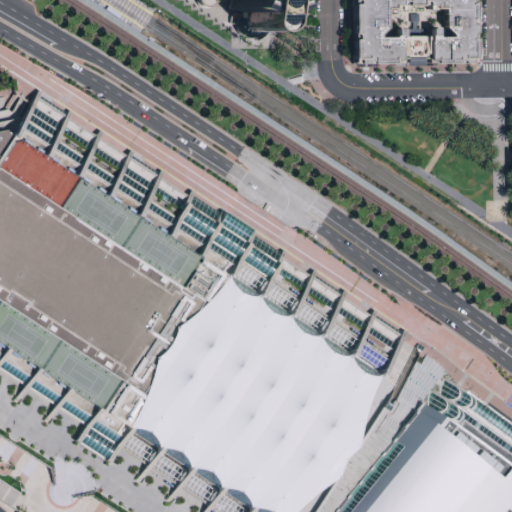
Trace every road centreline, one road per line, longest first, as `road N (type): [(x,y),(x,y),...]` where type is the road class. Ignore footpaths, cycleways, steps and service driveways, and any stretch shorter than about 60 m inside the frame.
road 1 (primary): [(269,174),(89,56)]
road 2 (primary): [(287,209),(435,312)]
road 3 (primary): [(432,288),(296,194)]
road 4 (residential): [(336,86),(493,91)]
road 5 (primary): [(80,76),(191,146)]
